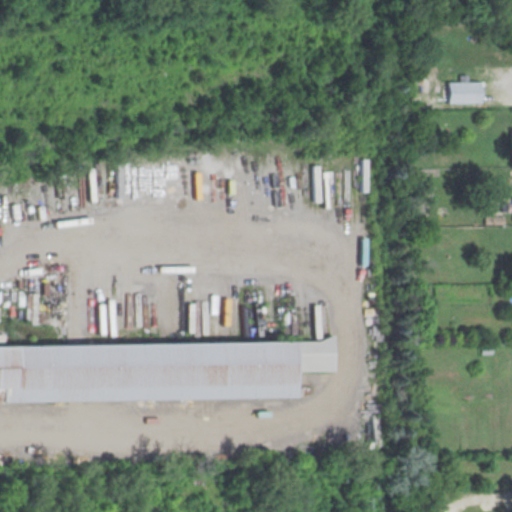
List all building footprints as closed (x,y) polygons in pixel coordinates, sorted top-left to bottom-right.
[(444,83),(477,82),(477,103),(444,104),(444,83)] [(428,182),(420,182),(420,195),(428,195),(428,182)] [(500,212),(511,212),(511,223),(511,222),(511,196),(510,196),(510,203),(500,203),(500,212)] [(482,216),(501,216),(501,224),(482,224),(482,216)] [(0,400),(289,397),(288,371),(329,370),(328,341),(0,345),(0,400)]
